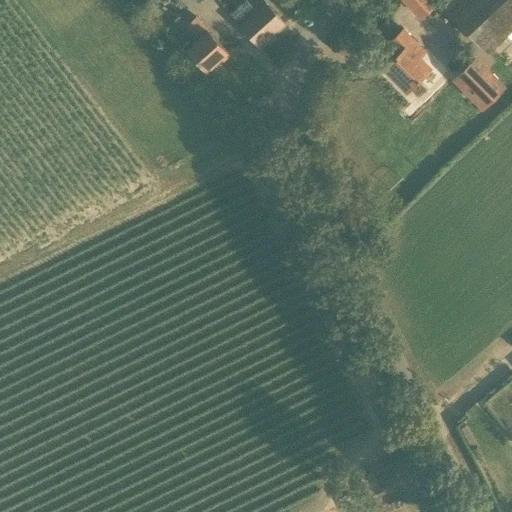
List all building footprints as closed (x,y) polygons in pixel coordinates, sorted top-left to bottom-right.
[(285,24),(262,0),(254,0),(250,4),(246,0),(244,0),(230,13),(241,27),(260,47),(285,24)] [(489,56),(511,33),(511,0),(445,0),(441,5),(489,56)] [(206,72),(228,52),(198,20),(188,29),(200,42),(188,53),(206,72)] [(407,90),(428,70),(418,60),(425,52),(403,30),(390,43),(400,53),(386,67),(385,67),(383,67),(383,68),(386,68),(386,69),(407,90)] [(481,112),(506,88),(476,58),(452,82),(481,112)] [(368,498),(382,490),(372,472),(358,480),(368,498)]
